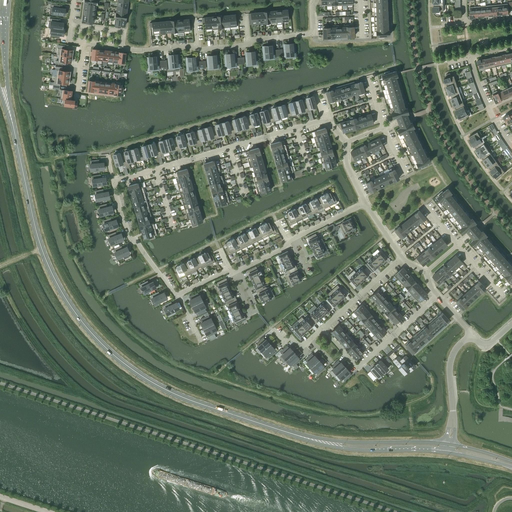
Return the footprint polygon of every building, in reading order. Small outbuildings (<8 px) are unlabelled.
[(53,2),(52,4),(51,4),(51,7),(50,7),(50,14),(64,16),(65,9),(60,9),(60,5),(57,5),(58,3),(53,2)] [(387,12),(386,2),(373,3),(373,12),(387,12)] [(443,5),(434,5),(434,7),(433,7),(433,12),(434,11),(434,12),(435,13),(435,14),(436,14),(436,15),(437,15),(438,15),(441,15),(441,11),(444,11),(443,5)] [(290,10),(281,10),(282,22),(288,21),(288,14),(290,14),(290,10)] [(387,21),(387,12),(373,12),(374,22),(387,21)] [(258,24),(257,13),(248,14),(249,25),(258,24)] [(94,16),(83,15),(82,21),(86,21),(86,23),(92,24),(93,22),(94,16)] [(237,15),(229,16),(230,27),(230,26),(238,26),(237,15)] [(212,28),(211,17),(202,18),(202,22),(205,22),(205,29),(211,28),(212,28)] [(63,30),(63,29),(63,23),(58,23),(59,20),(50,18),(49,22),(49,21),(48,28),(50,28),(63,30)] [(116,19),(115,25),(116,25),(115,27),(121,28),(121,25),(125,26),(125,20),(116,19)] [(191,19),(182,20),(183,31),(192,30),(191,19)] [(387,30),(387,21),(374,22),(374,31),(388,31),(388,30),(387,30)] [(159,33),(158,22),(150,23),(150,27),(152,27),(153,34),(159,33)] [(50,28),(49,34),(50,34),(50,37),(58,38),(58,35),(63,36),(64,30),(63,29),(63,30),(50,28)] [(291,55),(295,55),(293,44),(289,44),(290,45),(288,45),(288,44),(284,45),(285,56),(285,57),(291,57),(291,55)] [(57,55),(59,55),(73,57),(73,53),(72,52),(73,50),(64,49),(65,46),(58,45),(57,55)] [(267,46),(263,47),(264,58),(268,57),(268,59),(274,58),(273,57),(274,57),(273,46),(269,46),(269,47),(267,47),(267,46)] [(253,63),(256,63),(255,52),(251,52),(252,53),(250,53),(250,52),(246,53),(247,64),(247,65),(253,65),(253,63)] [(225,55),(226,66),(230,65),(230,67),(235,66),(235,65),(234,54),(230,54),(231,55),(229,55),(229,54),(225,55)] [(59,55),(58,61),(56,61),(55,64),(62,65),(63,62),(71,63),(71,60),(72,61),(73,57),(59,55)] [(179,66),(178,55),(174,55),(174,56),(172,56),(172,55),(168,56),(169,67),(170,68),(175,68),(175,66),(179,66)] [(214,67),(218,67),(217,55),(213,56),(213,57),(211,57),(211,56),(207,56),(208,67),(209,69),(214,69),(214,67)] [(158,68),(157,57),(153,57),(153,58),(151,58),(151,57),(147,58),(148,69),(152,68),(152,70),(158,69),(158,68)] [(186,58),(187,69),(191,69),(191,71),(197,70),(197,69),(196,57),(192,58),(192,59),(190,59),(190,58),(186,58)] [(56,76),(70,78),(71,74),(70,74),(70,72),(62,71),(62,67),(55,67),(55,70),(57,70),(56,76)] [(395,77),(396,77),(394,72),(388,74),(387,72),(384,73),(384,75),(382,75),(384,80),(395,77)] [(447,85),(456,82),(454,76),(451,77),(450,73),(447,74),(446,75),(445,76),(445,77),(445,78),(444,79),(445,83),(446,83),(447,85)] [(70,82),(70,78),(56,76),(55,76),(54,82),(53,82),(52,89),(59,89),(60,83),(68,84),(69,82),(70,82)] [(384,80),(382,80),(385,90),(397,86),(395,77),(384,80)] [(361,82),(355,84),(358,93),(357,93),(358,96),(364,94),(361,82)] [(456,82),(447,85),(447,87),(448,91),(458,88),(456,82)] [(358,93),(355,84),(349,86),(352,95),(357,93),(358,93)] [(349,86),(343,87),(346,97),(346,99),(353,97),(352,95),(349,86)] [(397,86),(385,90),(387,99),(400,95),(397,86)] [(346,97),(343,87),(338,89),(340,98),(341,98),(346,97)] [(458,88),(448,91),(449,95),(450,95),(451,97),(462,92),(460,87),(458,88)] [(338,89),(332,91),(335,100),(334,100),(335,102),(341,100),(341,98),(340,98),(338,89)] [(60,99),(63,99),(70,100),(71,91),(61,90),(60,99)] [(335,100),(332,91),(326,93),(329,102),(334,100),(335,100)] [(499,93),(498,93),(497,91),(492,93),(497,103),(502,101),(502,100),(498,94),(499,94),(499,93)] [(504,91),(499,93),(499,94),(498,94),(502,100),(507,98),(504,91)] [(462,92),(451,97),(452,98),(451,99),(452,103),(462,99),(464,98),(462,92)] [(400,95),(387,99),(390,108),(403,104),(400,95)] [(311,111),(310,109),(316,107),(313,100),(312,96),(306,98),(307,101),(304,101),(307,112),(310,121),(313,120),(311,111)] [(63,99),(63,104),(73,106),(73,108),(76,109),(76,108),(77,102),(74,102),(74,100),(70,100),(63,99)] [(462,99),(452,103),(454,107),(455,106),(455,108),(464,105),(464,104),(462,99)] [(301,100),(295,102),(299,114),(307,112),(304,101),(302,102),(301,100)] [(290,106),(287,106),(290,117),(299,114),(295,102),(289,103),(290,106)] [(403,104),(390,108),(392,113),(391,113),(393,118),(396,117),(398,122),(408,119),(406,114),(407,114),(405,109),(404,109),(403,104)] [(464,105),(455,108),(456,110),(455,110),(457,114),(469,109),(466,104),(464,104),(464,105)] [(284,105),(278,107),(281,117),(286,116),(287,118),(290,117),(287,106),(284,107),(284,105)] [(272,111),(270,112),(273,122),(282,119),(281,117),(278,107),(272,108),(272,111)] [(470,112),(469,109),(457,114),(459,118),(460,118),(461,120),(472,115),(470,112)] [(273,122),(270,112),(267,112),(266,110),(260,112),(261,115),(264,125),(273,122)] [(251,117),(248,118),(251,128),(254,127),(254,125),(259,123),(257,116),(256,113),(250,115),(251,117)] [(370,114),(365,116),(368,125),(373,124),(370,114)] [(245,116),(239,118),(242,129),(242,131),(251,128),(248,118),(245,119),(245,116)] [(355,119),(355,116),(349,118),(350,120),(353,130),(358,128),(355,119)] [(242,129),(239,118),(233,120),(234,122),(231,123),(234,133),(237,132),(236,130),(242,129)] [(398,122),(400,128),(397,130),(399,134),(400,134),(402,138),(414,133),(412,128),(413,128),(410,123),(410,124),(408,119),(398,122)] [(234,133),(231,123),(228,124),(227,121),(221,123),(224,134),(230,132),(231,137),(235,136),(234,133)] [(345,122),(336,124),(341,131),(342,130),(343,132),(343,133),(348,131),(345,122)] [(224,134),(221,123),(215,125),(216,127),(213,128),(216,139),(220,138),(219,135),(224,134)] [(210,126),(204,128),(207,139),(208,141),(216,139),(213,128),(211,129),(210,126)] [(199,132),(196,133),(200,146),(203,145),(202,140),(207,139),(204,128),(198,130),(199,132)] [(316,137),(326,134),(325,128),(314,131),(316,137)] [(472,143),(482,136),(479,131),(469,137),(471,138),(469,139),(472,143)] [(200,146),(196,133),(194,134),(193,132),(187,133),(188,137),(190,146),(196,145),(197,147),(200,146)] [(414,133),(402,138),(406,147),(418,141),(414,133)] [(184,138),(183,134),(177,136),(177,139),(175,139),(178,150),(177,150),(178,152),(182,151),(180,147),(186,145),(184,138)] [(316,137),(313,137),(315,143),(328,139),(326,134),(316,137)] [(482,136),(472,143),(474,146),(475,146),(476,148),(484,143),(486,142),(482,136)] [(178,150),(175,139),(172,140),(171,138),(165,140),(169,152),(177,150),(178,150)] [(374,141),(378,150),(383,147),(379,138),(374,141)] [(330,144),(328,139),(315,143),(317,148),(319,148),(319,147),(330,144)] [(169,152),(165,140),(159,141),(160,144),(157,145),(160,155),(161,155),(169,152)] [(272,150),(285,146),(284,140),(271,144),(272,150)] [(374,141),(369,143),(374,152),(378,150),(374,141)] [(418,141),(406,147),(410,156),(422,150),(418,141)] [(476,150),(478,153),(489,146),(490,146),(486,141),(486,142),(484,143),(476,148),(477,149),(476,150)] [(154,143),(148,145),(151,155),(156,154),(158,158),(161,157),(161,155),(160,155),(157,145),(155,145),(154,143)] [(369,143),(365,145),(369,154),(374,152),(369,143)] [(331,149),(330,144),(319,147),(319,148),(320,152),(331,149)] [(143,149),(140,150),(143,160),(146,159),(146,157),(151,155),(148,145),(142,146),(143,149)] [(369,154),(365,145),(360,148),(364,156),(369,154)] [(285,146),(272,150),(274,155),(287,151),(285,146)] [(493,151),(489,146),(478,153),(481,157),(483,158),(490,153),(493,151)] [(143,160),(140,150),(137,150),(136,148),(131,150),(134,160),(139,159),(140,161),(143,160)] [(247,157),(260,153),(258,148),(245,152),(247,157)] [(360,148),(355,150),(360,159),(364,156),(360,148)] [(331,149),(320,152),(322,157),(322,158),(333,154),(331,149)] [(125,154),(123,155),(126,165),(125,165),(126,168),(130,167),(129,164),(135,163),(134,160),(131,150),(125,152),(125,154)] [(355,150),(351,152),(350,152),(351,152),(352,154),(350,155),(351,163),(360,159),(355,150)] [(422,150),(410,156),(415,165),(416,164),(416,163),(426,158),(422,150)] [(287,151),(274,155),(275,160),(288,156),(287,151)] [(126,165),(123,155),(120,156),(119,153),(113,155),(114,158),(116,165),(122,164),(122,166),(125,165),(126,165)] [(260,153),(247,157),(248,162),(261,159),(260,153)] [(494,158),(490,153),(483,158),(484,160),(483,160),(485,164),(494,158)] [(322,158),(322,157),(320,158),(321,164),(323,163),(334,160),(333,154),(322,158)] [(290,161),(288,156),(275,160),(277,165),(290,161)] [(427,158),(426,158),(416,163),(416,164),(418,168),(420,167),(421,169),(424,167),(423,166),(429,163),(427,158)] [(494,158),(485,164),(488,167),(489,167),(490,168),(497,163),(494,158)] [(263,164),(261,159),(248,162),(250,168),(252,167),(263,164)] [(91,171),(103,169),(103,163),(97,163),(97,160),(90,161),(90,164),(91,171)] [(336,165),(334,160),(323,163),(326,171),(331,169),(331,167),(336,165)] [(216,166),(215,161),(204,164),(205,169),(216,166)] [(291,167),(290,161),(277,165),(278,170),(291,167)] [(497,163),(490,168),(491,170),(490,171),(493,174),(501,168),(499,165),(501,163),(499,161),(497,163)] [(264,169),(263,164),(252,167),(253,172),(264,169)] [(218,165),(216,166),(205,169),(207,174),(218,171),(220,171),(218,165)] [(291,167),(278,170),(280,176),(291,172),(291,173),(293,172),(291,167)] [(505,172),(501,168),(493,174),(496,177),(497,177),(498,178),(505,172)] [(177,177),(188,174),(187,169),(176,172),(177,177)] [(266,174),(264,169),(253,172),(255,177),(266,174)] [(394,170),(389,172),(394,181),(398,179),(394,170)] [(218,171),(207,174),(209,180),(219,176),(218,171)] [(293,180),(291,173),(291,172),(280,176),(281,181),(287,180),(287,182),(293,180)] [(389,172),(385,174),(389,183),(394,181),(389,172)] [(177,177),(175,178),(177,183),(190,179),(188,174),(177,177)] [(255,177),(253,178),(254,183),(267,179),(266,174),(255,177)] [(389,183),(385,174),(380,177),(384,186),(389,183)] [(92,179),(93,186),(105,184),(105,177),(99,178),(99,175),(92,176),(92,179)] [(219,176),(209,180),(210,185),(223,181),(221,175),(219,176)] [(384,186),(380,177),(375,179),(380,188),(384,186)] [(190,179),(177,183),(178,188),(191,185),(190,179)] [(269,185),(267,179),(254,183),(256,188),(269,185)] [(380,188),(375,179),(371,181),(375,190),(380,188)] [(225,186),(223,181),(210,185),(212,190),(225,186)] [(375,190),(371,181),(366,184),(370,192),(375,190)] [(130,191),(143,188),(141,182),(128,186),(130,191)] [(193,190),(191,185),(178,188),(180,194),(193,190)] [(270,190),(269,185),(256,188),(257,194),(260,193),(260,195),(266,194),(265,191),(270,190)] [(225,186),(212,190),(213,195),(226,191),(225,186)] [(143,188),(130,191),(131,197),(144,193),(143,188)] [(96,201),(109,198),(107,192),(102,193),(101,190),(95,191),(95,194),(96,201)] [(193,190),(180,194),(181,199),(194,195),(193,190)] [(449,194),(450,194),(447,190),(441,194),(440,192),(437,195),(439,196),(437,197),(440,201),(449,194)] [(226,191),(213,195),(215,200),(228,197),(226,191)] [(146,198),(144,193),(131,197),(133,202),(146,198)] [(329,206),(337,202),(334,196),(332,197),(329,193),(327,194),(327,193),(324,195),(329,206)] [(440,201),(439,202),(445,210),(455,201),(449,194),(440,201)] [(194,195),(181,199),(183,204),(196,200),(194,195)] [(321,197),(318,198),(324,209),(329,206),(324,195),(320,196),(321,197)] [(229,202),(228,197),(215,200),(216,206),(221,204),(222,207),(228,205),(227,203),(229,202)] [(146,198),(133,202),(134,207),(147,203),(146,198)] [(316,198),(313,200),(318,211),(324,209),(318,198),(316,199),(316,198)] [(197,206),(196,200),(183,204),(184,209),(197,206)] [(310,202),(308,203),(313,214),(318,211),(313,200),(310,202)] [(455,201),(445,210),(451,217),(461,209),(455,201)] [(149,208),(147,203),(134,207),(136,212),(149,208)] [(308,217),(313,214),(308,203),(305,204),(302,205),(308,217)] [(100,215),(112,212),(111,206),(106,207),(105,204),(98,206),(99,209),(100,215)] [(297,208),(301,217),(301,218),(302,220),(308,217),(302,205),(299,207),(297,208)] [(199,211),(197,206),(184,209),(186,215),(199,211)] [(150,214),(149,208),(136,212),(137,218),(150,214)] [(301,217),(297,208),(295,210),(294,209),(291,210),(296,220),(301,218),(301,217)] [(467,216),(461,209),(451,217),(457,225),(467,216)] [(296,220),(291,210),(288,212),(288,213),(286,214),(288,218),(286,219),(289,226),(297,222),(296,220)] [(199,211),(186,215),(188,220),(190,219),(200,216),(199,211)] [(415,214),(421,222),(425,218),(419,211),(415,214)] [(152,219),(150,214),(137,218),(139,223),(152,219)] [(415,214),(411,217),(417,225),(421,222),(415,214)] [(202,222),(200,216),(190,219),(192,227),(198,225),(197,223),(202,221),(202,222)] [(470,220),(467,216),(457,225),(460,228),(459,229),(463,233),(465,231),(469,235),(477,228),(474,224),(471,219),(470,220)] [(411,217),(407,221),(413,228),(417,225),(411,217)] [(105,230),(117,226),(115,220),(110,222),(109,219),(102,221),(103,224),(105,230)] [(152,219),(139,223),(140,228),(153,224),(152,219)] [(349,230),(354,227),(350,219),(342,223),(339,225),(343,233),(348,230),(348,231),(349,230)] [(413,228),(407,221),(403,224),(409,232),(413,228)] [(263,224),(268,236),(276,232),(273,226),(271,227),(268,222),(266,223),(263,224)] [(155,229),(153,224),(140,228),(142,233),(155,229)] [(268,236),(263,224),(259,226),(260,226),(257,228),(263,238),(268,236)] [(409,232),(403,224),(399,227),(405,235),(409,232)] [(405,235),(399,227),(395,230),(401,238),(405,235)] [(263,238),(257,228),(255,229),(255,228),(252,230),(257,241),(263,238)] [(481,233),(477,228),(469,235),(473,240),(471,242),(474,246),(475,246),(478,249),(488,240),(484,237),(485,236),(482,232),(481,233)] [(155,229),(142,233),(144,239),(149,237),(149,239),(155,238),(154,235),(157,235),(155,229)] [(257,241),(252,230),(249,231),(249,232),(247,233),(252,244),(257,241)] [(111,244),(122,240),(120,234),(115,236),(114,233),(108,235),(109,238),(108,238),(111,244)] [(244,233),(241,235),(247,246),(252,244),(247,233),(244,234),(244,233)] [(308,241),(312,248),(323,243),(322,239),(319,240),(318,239),(315,234),(307,238),(309,241),(308,241)] [(238,237),(236,238),(241,249),(247,246),(241,235),(238,236),(238,237)] [(233,239),(230,240),(236,252),(241,249),(236,238),(234,239),(233,239)] [(441,238),(437,241),(443,249),(447,246),(441,238)] [(236,252),(230,240),(227,242),(225,243),(227,248),(225,249),(228,255),(236,252)] [(488,240),(478,249),(484,256),(494,247),(488,240)] [(437,241),(433,245),(439,252),(443,249),(437,241)] [(323,243),(312,248),(315,256),(316,256),(317,259),(323,256),(321,253),(324,252),(323,249),(323,248),(325,247),(323,243)] [(439,252),(433,245),(429,248),(435,256),(439,252)] [(117,258),(129,253),(126,247),(121,249),(120,246),(113,249),(115,252),(114,252),(117,258)] [(500,254),(494,247),(484,256),(491,263),(500,254)] [(429,248),(425,251),(431,259),(435,256),(429,248)] [(377,254),(374,257),(380,264),(386,258),(388,256),(382,249),(378,253),(377,253),(377,254)] [(279,264),(280,266),(291,260),(287,251),(278,256),(280,258),(279,258),(280,259),(282,263),(279,264)] [(425,251),(421,254),(427,262),(431,259),(425,251)] [(205,253),(201,254),(207,266),(215,262),(212,255),(210,256),(207,252),(205,253)] [(207,266),(201,254),(198,256),(199,256),(196,257),(201,266),(200,266),(201,268),(207,266)] [(427,262),(421,254),(413,261),(420,264),(421,264),(423,265),(422,265),(423,265),(427,262)] [(500,254),(491,263),(497,270),(507,262),(500,254)] [(455,255),(451,259),(458,266),(462,263),(455,255)] [(194,258),(191,259),(195,269),(196,269),(200,266),(201,266),(196,257),(194,258)] [(380,264),(374,257),(371,260),(370,259),(370,260),(365,265),(371,271),(374,269),(374,270),(380,264)] [(188,261),(186,263),(191,274),(197,271),(196,269),(195,269),(191,259),(188,261)] [(458,266),(451,259),(448,263),(454,270),(458,266)] [(284,268),(287,273),(295,269),(294,266),(291,260),(280,266),(281,268),(284,267),(284,268)] [(511,267),(507,262),(497,270),(503,278),(511,269),(511,267)] [(191,274),(186,263),(183,264),(183,263),(180,265),(186,276),(191,274)] [(448,263),(444,266),(450,273),(454,270),(448,263)] [(186,276),(180,265),(177,266),(177,267),(175,268),(177,273),(175,274),(178,280),(186,276)] [(248,274),(252,281),(261,277),(259,273),(259,272),(258,272),(256,266),(247,270),(249,273),(248,274)] [(444,266),(440,269),(446,277),(450,273),(444,266)] [(354,271),(353,271),(362,280),(368,275),(368,274),(370,272),(366,268),(364,270),(362,268),(360,270),(359,269),(358,270),(359,270),(356,273),(354,271)] [(402,268),(395,274),(399,278),(397,279),(397,280),(406,272),(402,268)] [(295,269),(287,273),(288,276),(285,277),(288,282),(291,280),(293,284),(301,279),(297,271),(295,269)] [(440,269),(436,273),(443,280),(446,277),(440,269)] [(511,269),(503,278),(510,285),(511,284),(511,283),(511,282),(511,269)] [(362,280),(353,271),(350,274),(352,276),(351,276),(352,277),(349,279),(352,281),(349,283),(353,288),(356,285),(356,286),(362,280)] [(406,272),(397,280),(401,284),(410,276),(406,272)] [(443,280),(436,273),(432,277),(434,278),(433,279),(435,287),(443,280)] [(410,276),(401,284),(404,287),(413,280),(410,276)] [(256,288),(257,291),(266,287),(265,287),(263,288),(262,286),(264,284),(263,282),(263,281),(262,281),(261,277),(252,281),(256,289),(256,288)] [(221,293),(230,289),(226,282),(224,279),(216,283),(219,288),(219,289),(216,291),(218,295),(221,293)] [(413,280),(404,287),(408,291),(416,283),(413,280)] [(140,287),(143,293),(155,288),(152,282),(147,284),(146,281),(139,284),(141,287),(140,287)] [(475,285),(481,292),(485,289),(479,282),(475,285)] [(416,283),(408,291),(411,295),(420,287),(416,283)] [(481,292),(475,285),(471,289),(478,296),(481,292)] [(258,291),(259,294),(258,294),(262,302),(271,298),(269,294),(272,293),(270,288),(267,290),(266,287),(258,291)] [(420,287),(411,295),(415,299),(423,291),(420,287)] [(334,288),(331,291),(340,300),(346,295),(346,294),(348,292),(344,288),(342,290),(339,288),(337,290),(337,289),(336,290),(334,288)] [(382,294),(383,292),(380,288),(371,297),(374,300),(381,294),(382,294)] [(221,293),(223,297),(223,298),(224,298),(226,303),(234,299),(233,297),(233,296),(230,289),(221,293)] [(471,289),(467,292),(474,299),(478,296),(471,289)] [(329,297),(325,301),(331,307),(333,306),(334,306),(340,300),(331,291),(328,294),(330,296),(329,297)] [(423,291),(415,299),(418,303),(427,295),(423,291)] [(151,298),(154,304),(166,299),(163,293),(158,295),(157,292),(150,295),(152,298),(151,298)] [(474,299),(467,292),(463,295),(470,303),(474,299)] [(189,300),(192,306),(202,301),(199,295),(199,296),(197,293),(189,297),(190,300),(189,300)] [(381,294),(374,300),(378,304),(386,297),(386,296),(385,298),(382,294),(381,294)] [(463,295),(460,299),(466,306),(470,303),(463,295)] [(386,297),(378,304),(381,308),(390,300),(386,297)] [(228,315),(240,309),(236,302),(234,299),(226,303),(229,309),(228,309),(229,310),(231,313),(228,315)] [(466,306),(460,299),(456,302),(462,310),(466,306)] [(390,300),(381,308),(385,312),(393,304),(390,300)] [(202,301),(192,306),(195,312),(196,311),(197,314),(205,310),(204,307),(205,307),(202,301)] [(320,306),(317,308),(323,315),(329,310),(329,309),(331,307),(325,301),(327,303),(325,305),(323,303),(321,305),(320,305),(319,305),(320,306)] [(164,308),(167,314),(178,309),(175,303),(171,305),(169,302),(163,305),(164,308)] [(385,312),(388,316),(397,308),(393,304),(385,312)] [(362,305),(353,312),(357,316),(365,309),(362,305)] [(313,316),(310,318),(314,323),(317,321),(323,315),(317,308),(314,311),(313,311),(313,312),(311,314),(313,316)] [(397,308),(388,316),(391,319),(400,312),(397,308)] [(240,309),(228,315),(230,319),(233,317),(233,318),(236,324),(244,320),(243,317),(240,309)] [(365,309),(357,316),(360,320),(369,312),(365,309)] [(369,312),(360,320),(364,324),(372,316),(369,312)] [(400,312),(391,319),(395,323),(403,316),(400,312)] [(437,315),(444,324),(448,320),(442,313),(438,316),(437,315)] [(437,315),(433,319),(440,327),(444,324),(437,315)] [(201,323),(203,329),(213,324),(210,318),(210,319),(208,316),(200,320),(201,323)] [(372,316),(364,324),(367,328),(376,320),(372,316)] [(303,321),(300,323),(306,331),(313,325),(312,324),(314,323),(310,318),(308,320),(306,318),(304,320),(303,320),(303,321)] [(433,319),(429,322),(436,331),(440,327),(433,319)] [(376,320),(367,328),(370,332),(379,324),(376,320)] [(425,326),(432,335),(436,331),(429,322),(428,323),(429,324),(426,327),(425,326)] [(306,331),(300,323),(297,326),(296,327),(294,329),(296,331),(294,333),(298,338),(300,335),(300,336),(306,331)] [(213,324),(203,329),(206,334),(207,334),(210,340),(216,337),(214,334),(217,333),(215,330),(216,330),(213,324)] [(340,324),(331,332),(335,336),(343,328),(340,324)] [(379,324),(370,332),(374,335),(382,328),(379,324)] [(425,326),(420,330),(428,338),(432,335),(425,326)] [(343,328),(335,336),(338,340),(346,333),(342,330),(344,328),(343,328)] [(382,328),(374,335),(377,339),(386,331),(382,328)] [(420,330),(416,333),(424,342),(428,338),(420,330)] [(346,333),(338,340),(342,344),(349,337),(346,333)] [(420,346),(424,342),(416,333),(417,333),(416,333),(412,337),(414,338),(420,346)] [(349,337),(342,344),(345,347),(354,340),(354,339),(352,341),(349,337)] [(257,347),(262,352),(270,344),(266,340),(265,340),(263,338),(256,344),(258,346),(257,347)] [(409,340),(408,341),(416,349),(420,346),(414,338),(410,342),(409,340)] [(354,340),(345,347),(349,351),(357,343),(354,340)] [(416,349),(408,341),(404,344),(412,353),(416,349)] [(357,343),(349,351),(352,355),(361,347),(357,343)] [(270,344),(262,352),(266,356),(269,358),(276,352),(273,350),(274,349),(270,344)] [(282,355),(286,360),(294,353),(290,348),(289,348),(287,346),(280,353),(282,355)] [(361,347),(352,355),(356,359),(364,351),(361,347)] [(294,353),(286,360),(290,365),(291,364),(293,366),(300,360),(298,358),(298,357),(294,353)] [(306,363),(310,368),(319,360),(314,356),(312,354),(305,360),(307,363),(306,363)] [(405,356),(401,360),(408,368),(410,370),(415,366),(405,356)] [(408,368),(401,360),(398,357),(393,361),(403,372),(408,368)] [(380,361),(376,365),(383,373),(388,369),(387,368),(389,366),(383,359),(381,361),(380,361)] [(319,360),(310,368),(315,372),(317,374),(324,368),(322,366),(323,365),(319,360)] [(333,370),(337,374),(345,367),(341,362),(340,363),(338,361),(331,367),(333,369),(333,370)] [(371,370),(367,374),(373,381),(378,376),(378,377),(383,373),(376,365),(371,369),(371,370)] [(345,367),(337,374),(341,379),(342,379),(344,381),(351,375),(350,375),(351,375),(349,372),(345,367)]
